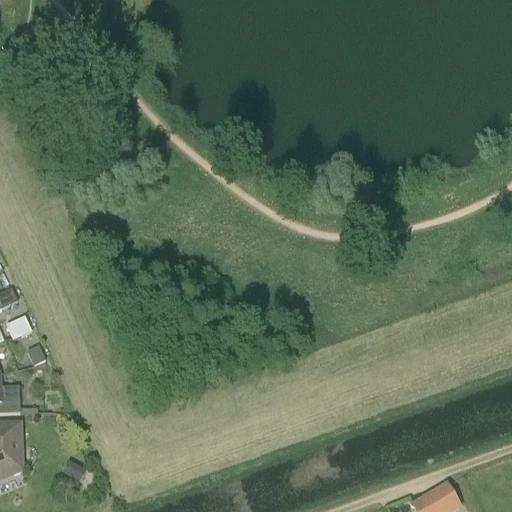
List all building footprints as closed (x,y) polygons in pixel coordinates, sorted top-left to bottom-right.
[(0,277),(0,295),(10,290),(3,276),(0,277)] [(0,297),(0,309),(1,312),(18,304),(12,292),(0,297)] [(6,328),(12,343),(31,334),(25,320),(6,328)] [(0,387),(0,417),(19,416),(18,390),(0,390),(0,387)] [(0,481),(21,473),(19,427),(0,427),(0,481)] [(412,511),(458,511),(461,510),(447,486),(410,507),(412,511)]
